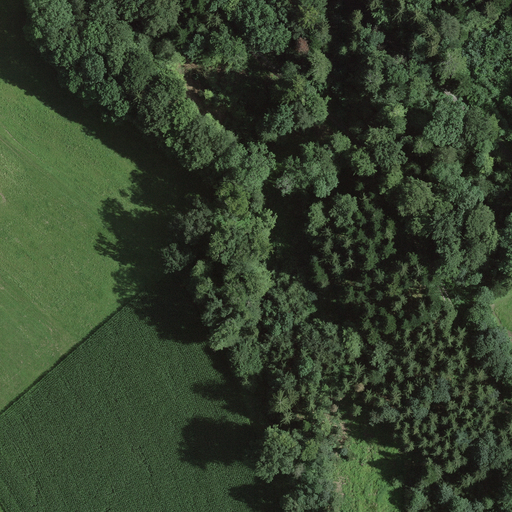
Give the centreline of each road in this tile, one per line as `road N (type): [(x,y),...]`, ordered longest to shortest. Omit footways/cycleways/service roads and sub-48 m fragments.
road 1 (track): [(511,405),(429,254),(342,124),(203,0)]
road 2 (unclassified): [(370,0),(437,46),(511,128)]
